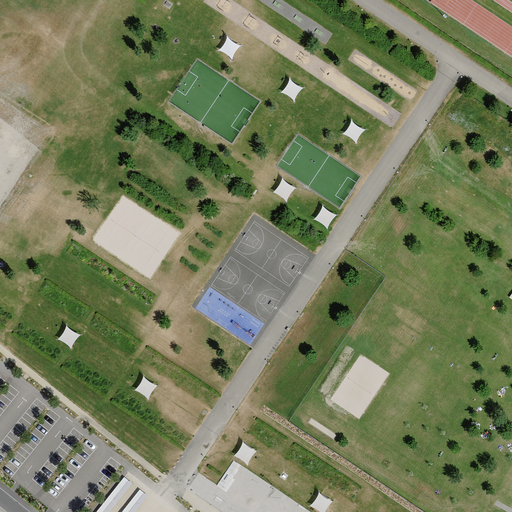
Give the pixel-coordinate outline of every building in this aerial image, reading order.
[(0,8),(0,18),(10,26),(20,14),(5,2),(0,8)] [(25,35),(38,44),(46,31),(32,23),(25,35)] [(57,41),(49,55),(66,65),(74,51),(57,41)] [(27,74),(40,83),(49,69),(36,60),(27,74)] [(69,78),(59,95),(71,103),(82,86),(69,78)] [(283,89),(295,97),(303,86),(291,78),(283,89)] [(24,95),(18,104),(30,111),(36,103),(24,95)] [(55,125),(65,111),(52,103),(43,117),(55,125)] [(353,121),(346,131),(357,139),(364,128),(353,121)] [(36,126),(28,139),(40,147),(48,134),(36,126)] [(0,178),(15,185),(21,171),(6,164),(0,178)] [(275,189),(288,198),(296,185),(284,177),(275,189)] [(330,224),(336,211),(322,205),(316,218),(330,224)] [(137,389),(151,395),(157,382),(143,375),(137,389)] [(244,441),(236,453),(248,461),(256,449),(244,441)] [(95,511),(173,511),(138,485),(124,474),(95,511)]
